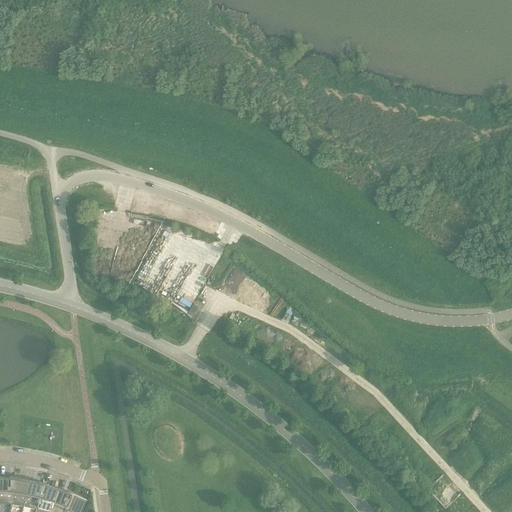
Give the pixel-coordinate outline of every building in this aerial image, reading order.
[(0,477),(0,503),(11,505),(14,477),(9,477),(9,479),(6,478),(0,477)] [(14,477),(11,505),(24,507),(29,481),(22,480),(22,481),(19,480),(19,479),(20,479),(20,478),(14,477)] [(29,481),(24,507),(36,510),(44,483),(38,482),(38,483),(38,484),(35,483),(29,481)] [(44,483),(36,510),(43,511),(49,511),(57,489),(51,487),(51,488),(48,487),(48,485),(49,485),(44,483)] [(57,489),(49,511),(66,511),(67,511),(70,511),(81,511),(86,501),(72,494),(72,493),(67,491),(67,492),(66,493),(63,492),(64,492),(57,489)]
